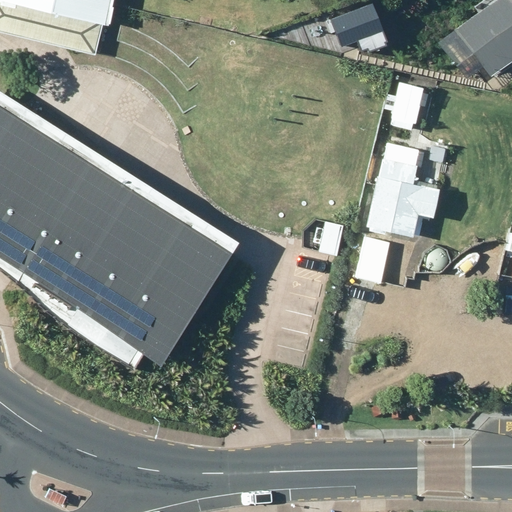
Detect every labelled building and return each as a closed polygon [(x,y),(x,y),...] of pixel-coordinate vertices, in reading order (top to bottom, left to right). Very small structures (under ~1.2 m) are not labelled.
[(109,27),(115,0),(0,0),(0,2),(33,10),(109,27)] [(333,49),(375,26),(360,0),(355,0),(318,21),(333,49)] [(490,79),(511,63),(511,2),(510,0),(503,0),(458,33),(490,79)] [(417,126),(424,91),(400,85),(392,120),(417,126)] [(0,256),(154,358),(227,248),(91,159),(0,98),(0,256)] [(384,159),(366,229),(414,240),(420,217),(434,221),(441,193),(414,186),(419,168),(384,159)] [(344,226),(323,221),(316,251),(337,256),(344,226)] [(382,286),(390,244),(363,238),(355,280),(382,286)] [(426,263),(428,266),(430,268),(433,269),(436,269),(439,268),(442,267),(444,264),(445,261),(445,258),(444,255),(442,253),(439,251),(436,250),(433,251),(430,252),(427,254),(426,257),(426,260),(426,263)]
